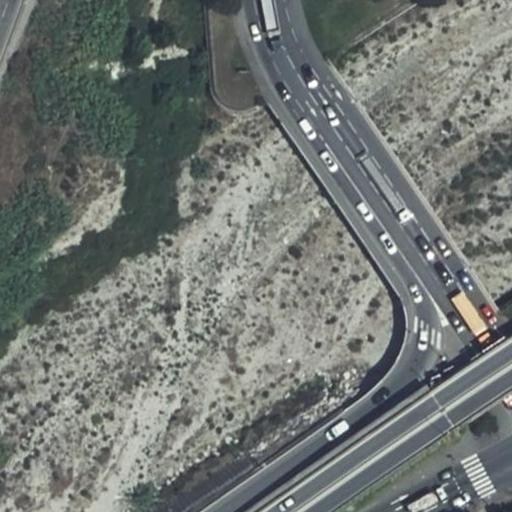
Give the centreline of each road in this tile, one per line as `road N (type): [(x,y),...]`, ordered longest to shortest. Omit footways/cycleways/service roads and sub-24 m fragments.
road 1 (primary): [(420,267),(426,331),(418,366),(222,511)]
road 2 (primary): [(275,0),(295,79),(420,267)]
road 3 (primary): [(511,356),(283,511)]
road 4 (primary): [(316,511),(511,380)]
road 5 (primary): [(420,267),(511,398)]
road 6 (primary): [(410,511),(511,449)]
